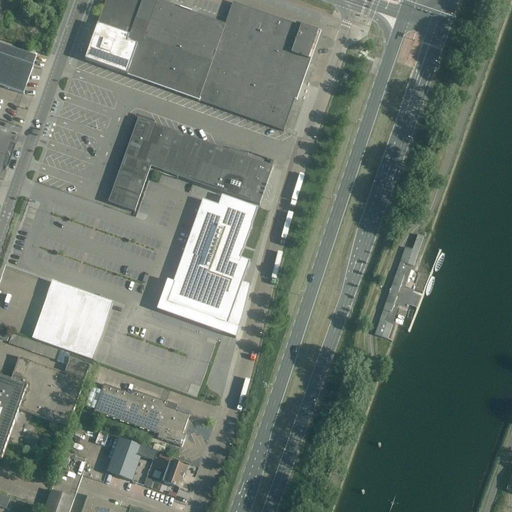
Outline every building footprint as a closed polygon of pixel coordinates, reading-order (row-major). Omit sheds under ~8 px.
[(225,26),(153,0),(106,0),(97,25),(97,26),(93,39),(92,39),(89,47),(90,47),(85,61),(127,76),(128,74),(199,99),(198,101),(283,131),(318,32),(234,2),(225,26)] [(0,85),(23,94),(33,66),(32,66),(35,57),(0,44),(0,85)] [(259,206),(273,168),(244,157),(245,154),(230,148),(229,152),(138,120),(109,203),(135,212),(150,167),(259,206)] [(172,288),(166,305),(210,320),(208,327),(224,332),(236,337),(239,329),(238,329),(242,319),(250,286),(243,283),(250,262),(240,259),(244,249),(245,246),(258,209),(222,196),(218,206),(202,201),(175,277),(171,288),(172,288)] [(413,267),(423,237),(417,235),(412,250),(405,248),(374,335),(388,340),(392,326),(383,322),(387,312),(390,314),(404,275),(400,274),(403,264),(413,267)] [(52,283),(32,340),(34,340),(93,361),(103,332),(113,304),(52,283)] [(8,336),(0,333),(0,339),(6,342),(8,336)] [(64,374),(18,357),(10,381),(0,376),(0,459),(1,460),(19,411),(68,429),(90,366),(69,359),(64,374)] [(103,386),(94,413),(158,436),(157,439),(139,433),(135,443),(171,456),(175,446),(181,448),(185,437),(182,436),(189,416),(177,412),(180,404),(168,400),(167,404),(132,391),(130,395),(103,386)] [(154,463),(157,453),(119,440),(107,474),(132,483),(141,458),(154,463)] [(185,476),(188,469),(170,462),(162,483),(179,489),(184,476),(185,476)] [(69,511),(74,499),(52,491),(44,511),(69,511)] [(127,511),(128,510),(87,496),(81,511),(127,511)]
